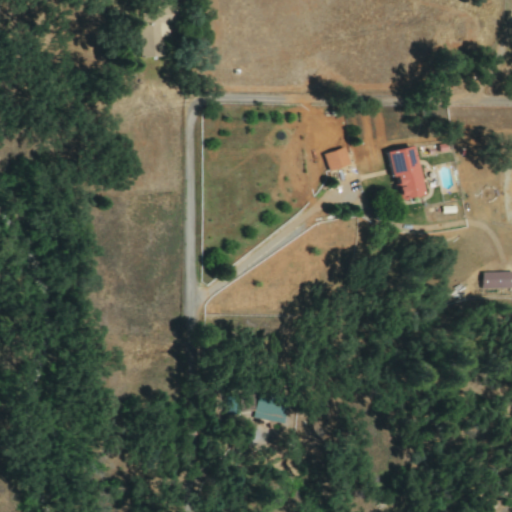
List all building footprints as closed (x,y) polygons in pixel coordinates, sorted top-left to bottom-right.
[(136,59),(159,58),(158,37),(166,37),(165,23),(173,23),(172,5),(153,6),(153,13),(138,13),(138,23),(135,23),(136,59)] [(326,172),(347,165),(341,147),(320,154),(326,172)] [(388,178),(392,177),(396,200),(419,196),(410,147),(383,152),(388,178)] [(509,288),(509,272),(477,272),(478,289),(509,288)] [(250,418),(282,424),(286,402),(238,392),(234,409),(251,413),(250,418)]
